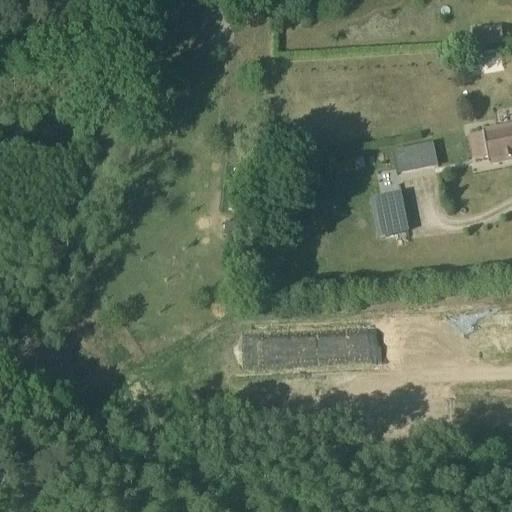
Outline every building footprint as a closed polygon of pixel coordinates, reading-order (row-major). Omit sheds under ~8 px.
[(501,30),(473,32),(474,45),(502,43),(501,30)] [(489,165),(511,161),(511,128),(467,137),(472,162),(488,159),(489,165)] [(393,155),(398,176),(438,168),(434,147),(393,155)] [(400,199),(375,204),(382,243),(408,238),(400,199)] [(307,350),(308,329),(258,327),(257,347),(307,350)]
